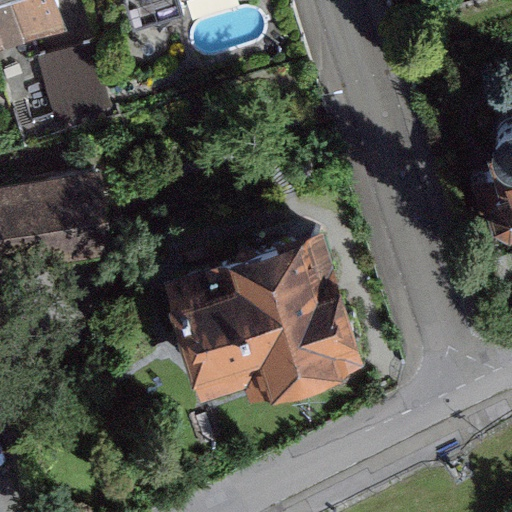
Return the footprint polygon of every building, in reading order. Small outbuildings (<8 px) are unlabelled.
[(0,0),(0,46),(21,41),(8,0),(0,0)] [(104,0),(8,0),(21,41),(109,15),(104,0)] [(158,0),(164,19),(204,6),(201,0),(158,0)] [(511,114),(471,128),(511,251),(511,114)] [(116,144),(5,156),(12,221),(124,209),(116,144)] [(357,209),(191,263),(238,408),(405,354),(357,209)] [(482,446),(434,470),(438,479),(452,472),(461,492),(482,482),(473,462),(487,456),(482,446)]
